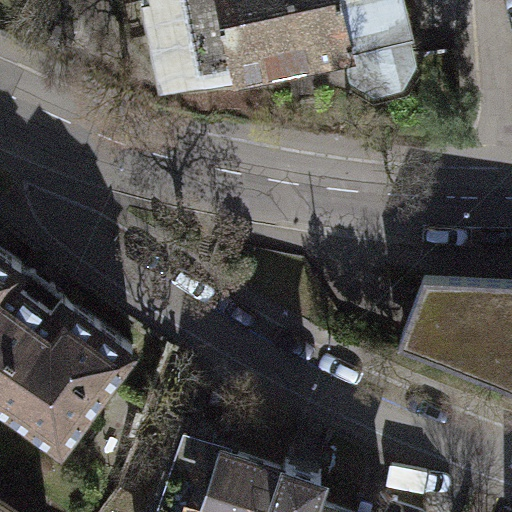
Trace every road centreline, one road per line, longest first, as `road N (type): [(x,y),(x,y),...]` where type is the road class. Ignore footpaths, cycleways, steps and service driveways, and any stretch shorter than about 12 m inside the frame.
road 1 (residential): [(511,454),(328,382),(209,319),(106,251),(47,184),(50,114)]
road 2 (secondary): [(511,199),(304,187),(190,164),(50,114)]
